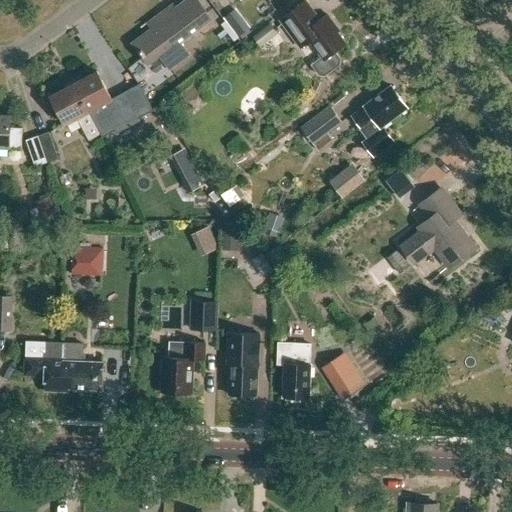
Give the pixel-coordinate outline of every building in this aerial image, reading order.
[(174,4),(148,23),(152,28),(133,42),(144,56),(147,60),(157,52),(170,69),(189,55),(180,42),(212,19),(197,0),(186,0),(176,8),(174,4)] [(280,20),(301,48),(310,41),(322,57),(312,65),(319,75),(325,76),(340,65),(341,59),(335,52),(346,44),(337,32),(339,31),(327,15),(320,20),(306,1),(280,20)] [(254,37),(262,47),(279,34),(271,23),(254,37)] [(98,72),(74,84),(99,134),(100,134),(103,138),(153,110),(153,109),(152,110),(139,85),(140,85),(139,84),(111,99),(98,72)] [(74,84),(50,96),(65,125),(78,118),(89,139),(99,134),(74,84)] [(363,143),(374,156),(393,141),(382,127),(407,108),(405,105),(405,101),(402,97),(398,96),(391,86),(364,106),(364,107),(351,116),(368,139),(363,143)] [(326,107),(297,130),(311,148),(340,125),(326,107)] [(0,114),(0,147),(22,148),(23,128),(11,127),(11,115),(0,114)] [(49,131),(37,135),(47,162),(59,158),(49,131)] [(37,135),(26,139),(36,166),(47,162),(37,135)] [(441,189),(421,204),(431,218),(419,227),(422,231),(402,246),(414,262),(435,247),(450,267),(474,248),(452,219),(459,213),(441,189)] [(265,228),(281,233),(286,218),(270,213),(265,228)] [(225,223),(223,250),(240,251),(242,224),(225,223)] [(72,274),(104,276),(105,246),(73,245),(72,274)] [(0,294),(0,329),(12,330),(13,295),(0,294)] [(189,332),(215,333),(216,304),(190,303),(189,332)] [(258,369),(260,334),(228,333),(227,364),(230,364),(229,395),(232,395),(235,397),(242,397),(244,395),(256,396),(257,369),(258,369)] [(50,393),(64,394),(64,342),(26,340),(25,374),(45,375),(45,381),(46,381),(45,390),(46,390),(50,393)] [(165,392),(167,394),(175,394),(177,392),(191,393),(193,359),(205,359),(205,343),(169,341),(169,357),(164,357),(162,392),(165,392)] [(64,342),(64,394),(69,391),(70,391),(70,388),(102,389),(103,363),(83,362),(83,343),(64,342)] [(298,400),(304,400),(306,398),(309,398),(310,364),(310,344),(278,343),(278,364),(285,364),(284,397),(296,397),(298,400)] [(340,357),(325,367),(330,376),(334,374),(348,395),(364,385),(350,363),(346,366),(340,357)] [(437,511),(438,504),(426,504),(423,501),(418,501),(415,503),(407,503),(407,511),(437,511)]
